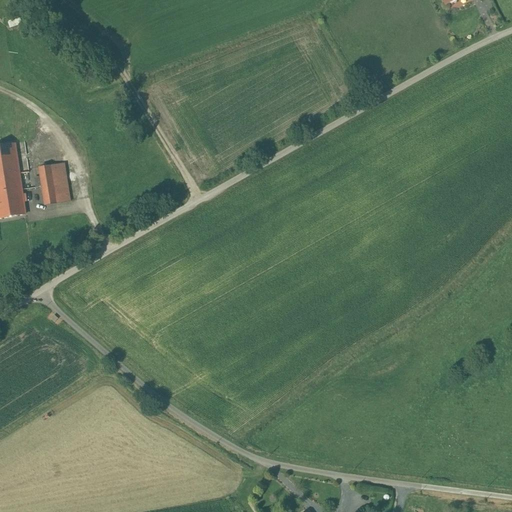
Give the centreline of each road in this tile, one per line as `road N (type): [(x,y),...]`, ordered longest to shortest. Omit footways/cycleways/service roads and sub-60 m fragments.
road 1 (unclassified): [(511,30),(200,196),(38,293)]
road 2 (unclassified): [(38,293),(156,396),(238,450),(344,478),(511,498)]
road 3 (track): [(172,153),(114,58),(45,0)]
